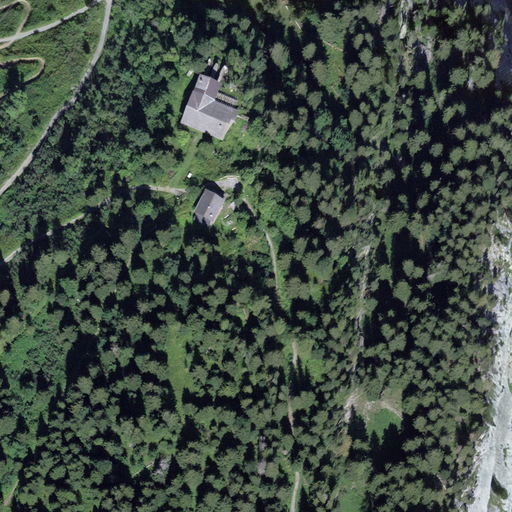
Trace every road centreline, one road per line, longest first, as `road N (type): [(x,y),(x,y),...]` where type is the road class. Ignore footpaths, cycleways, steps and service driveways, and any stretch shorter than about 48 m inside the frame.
road 1 (track): [(182,190),(121,217),(0,354)]
road 2 (track): [(202,187),(233,184),(272,234),(278,313),(297,360)]
road 3 (track): [(108,0),(95,54),(72,99),(0,190)]
road 4 (track): [(0,263),(129,189),(202,187)]
road 5 (track): [(293,511),(299,472),(290,384),(297,360)]
